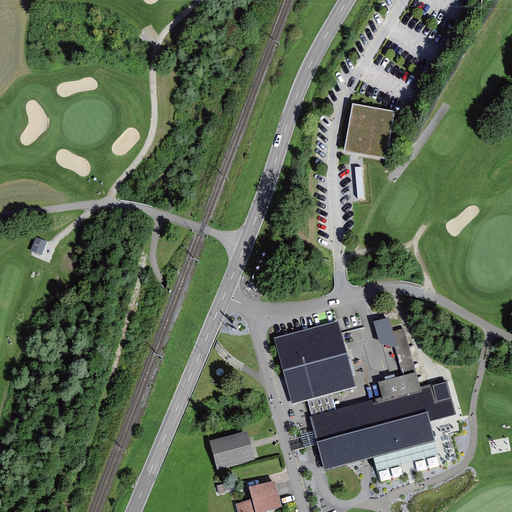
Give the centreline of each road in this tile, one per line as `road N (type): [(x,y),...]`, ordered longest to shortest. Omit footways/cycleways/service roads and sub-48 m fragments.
road 1 (secondary): [(348,0),(298,91),(255,221),(133,511)]
road 2 (track): [(199,0),(156,47),(151,137),(104,204)]
road 3 (track): [(267,379),(226,356),(162,279),(153,261),(159,214)]
